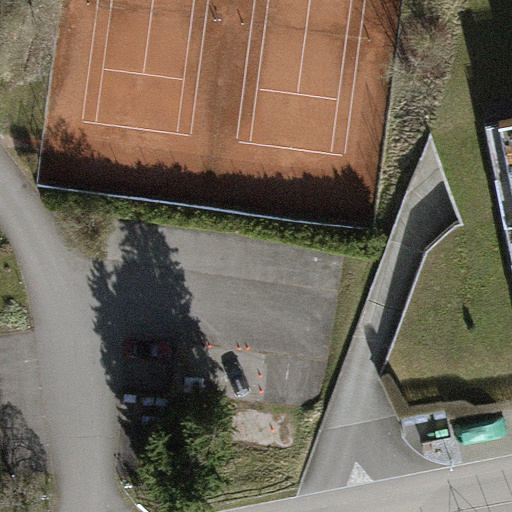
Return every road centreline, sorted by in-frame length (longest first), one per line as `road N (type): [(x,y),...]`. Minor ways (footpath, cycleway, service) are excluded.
road 1 (unknown): [(92,511),(63,291),(0,193)]
road 2 (residential): [(340,511),(511,479)]
